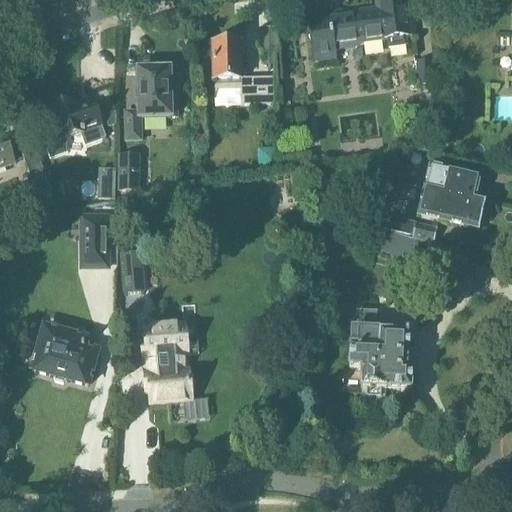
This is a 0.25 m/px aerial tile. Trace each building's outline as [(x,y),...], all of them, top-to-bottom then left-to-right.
[(359,45),(412,37),(407,1),(376,5),(377,12),(309,22),(315,63),(335,60),(334,52),(356,49),(359,45)] [(261,29),(261,54),(263,54),(263,64),(276,64),(276,29),(261,29)] [(216,46),(213,46),(214,83),(215,83),(215,94),(229,94),(239,94),(240,107),(262,107),(273,107),(272,82),(261,82),(240,82),(240,56),(244,56),(244,41),(230,41),(230,46),(228,46),(228,43),(216,43),(216,46)] [(433,88),(432,63),(415,63),(416,88),(433,88)] [(171,120),(177,120),(176,92),(170,92),(169,73),(167,72),(166,73),(166,69),(153,69),(153,73),(137,73),(138,114),(124,115),(125,144),(141,143),(140,122),(171,121),(171,120)] [(61,143),(80,136),(85,149),(102,143),(101,142),(105,140),(93,106),(77,112),(74,104),(50,112),(61,143)] [(116,128),(115,114),(102,119),(106,132),(116,128)] [(439,129),(439,144),(455,144),(455,129),(439,129)] [(435,156),(434,143),(407,137),(404,150),(435,156)] [(0,170),(15,166),(5,140),(0,141),(0,170)] [(37,199),(51,195),(34,147),(20,152),(37,199)] [(139,193),(140,159),(120,159),(119,193),(139,193)] [(423,190),(478,202),(481,187),(478,186),(479,184),(441,175),(441,172),(428,169),(423,190)] [(98,171),(97,202),(114,202),(115,172),(98,171)] [(484,204),(478,202),(423,190),(423,191),(416,219),(478,233),(484,204)] [(83,221),(83,269),(107,269),(107,221),(83,221)] [(412,241),(415,227),(391,222),(389,234),(412,241)] [(415,227),(412,241),(433,245),(436,232),(415,227)] [(468,260),(432,247),(417,242),(415,247),(419,249),(413,263),(425,267),(424,268),(460,282),(468,260)] [(120,256),(124,296),(144,294),(140,255),(120,256)] [(410,393),(411,372),(407,372),(408,337),(380,336),(380,334),(375,334),(376,315),(356,314),(356,323),(352,323),(352,333),(351,333),(350,351),(349,350),(349,371),(361,372),(360,392),(362,392),(361,405),(384,406),(384,393),(386,393),(386,392),(410,393)] [(183,326),(144,330),(145,343),(142,343),(144,362),(147,361),(149,375),(145,375),(147,394),(150,393),(152,406),(190,402),(187,371),(185,371),(184,358),(186,358),(183,326)] [(88,388),(97,353),(84,350),(87,341),(44,330),(32,373),(53,378),(55,383),(63,386),(67,382),(88,388)]
